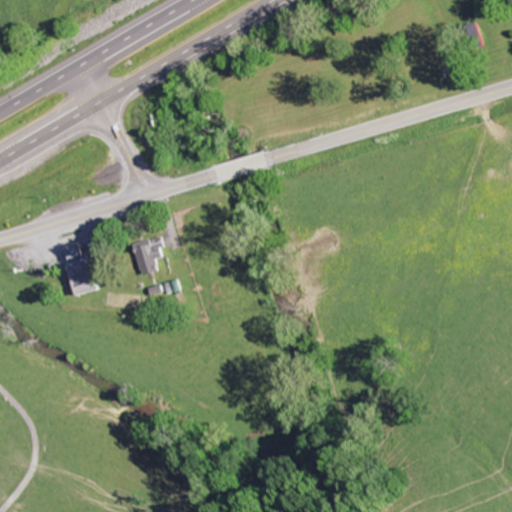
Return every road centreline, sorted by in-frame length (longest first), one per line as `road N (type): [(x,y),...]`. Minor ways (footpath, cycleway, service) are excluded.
road 1 (secondary): [(511,88),(150,196)]
road 2 (trunk): [(0,159),(273,0)]
road 3 (track): [(511,362),(447,253),(492,94)]
road 4 (trunk): [(193,0),(0,113)]
road 5 (tertiary): [(0,240),(150,196)]
